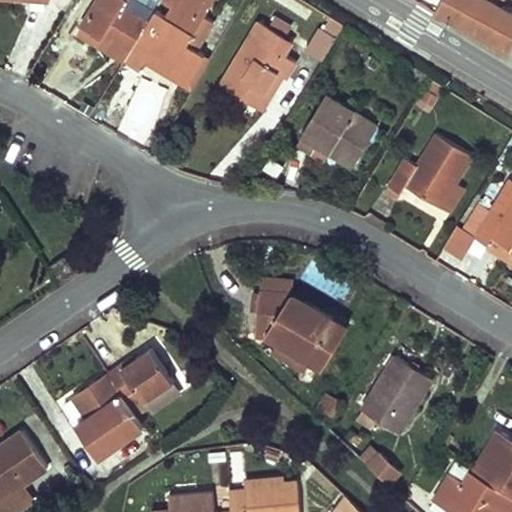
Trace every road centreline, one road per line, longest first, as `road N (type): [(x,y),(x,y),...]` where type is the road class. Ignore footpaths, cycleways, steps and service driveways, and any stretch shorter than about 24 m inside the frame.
road 1 (residential): [(202,210),(338,236),(511,338)]
road 2 (residential): [(0,349),(128,251),(202,210)]
road 3 (residential): [(202,210),(0,91)]
road 4 (tertiary): [(372,0),(511,81)]
